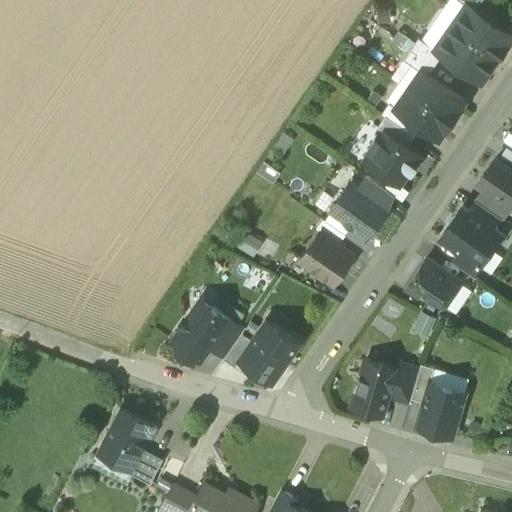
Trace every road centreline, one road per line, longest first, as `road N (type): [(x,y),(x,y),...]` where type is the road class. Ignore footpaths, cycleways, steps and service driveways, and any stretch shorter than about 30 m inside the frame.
road 1 (residential): [(511,86),(387,256),(288,418)]
road 2 (residential): [(288,418),(0,321)]
road 3 (residential): [(407,452),(288,418)]
